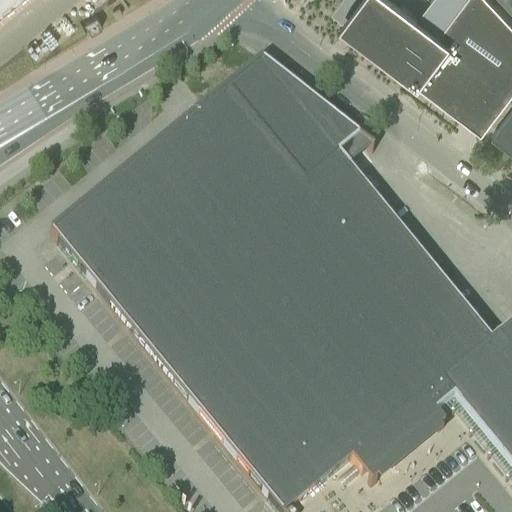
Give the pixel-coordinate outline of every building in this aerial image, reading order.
[(465,0),(439,34),(418,17),(395,0),(360,0),(341,26),(482,133),(511,94),(511,24),(489,0),(465,0)] [(96,16),(84,23),(90,34),(102,26),(96,16)] [(360,144),(260,65),(258,67),(260,68),(193,124),(191,122),(185,127),(187,128),(125,179),(124,177),(118,182),(119,184),(52,239),(50,237),(49,238),(253,487),(360,401),(464,316),(349,174),(338,161),(360,144)] [(511,110),(492,136),(511,151),(511,110)] [(464,316),(360,401),(398,448),(428,423),(429,424),(453,405),(458,411),(511,476),(511,328),(490,347),(464,316)] [(253,487),(273,511),(290,511),(349,464),(361,478),(398,448),(360,401),(253,487)]
